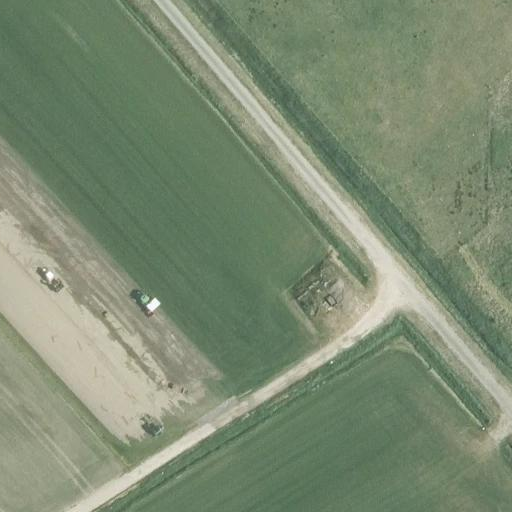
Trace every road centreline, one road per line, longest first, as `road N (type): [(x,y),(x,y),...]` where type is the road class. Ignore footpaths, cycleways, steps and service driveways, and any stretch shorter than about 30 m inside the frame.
road 1 (unclassified): [(511,413),(156,0)]
road 2 (track): [(402,285),(328,354),(73,511)]
